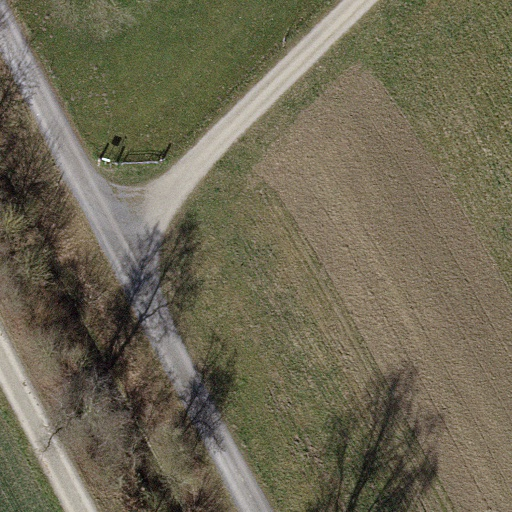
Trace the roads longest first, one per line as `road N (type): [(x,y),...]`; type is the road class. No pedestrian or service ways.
road 1 (track): [(116,245),(361,0)]
road 2 (track): [(256,511),(116,245)]
road 3 (track): [(116,245),(0,21)]
road 4 (track): [(0,355),(81,511)]
